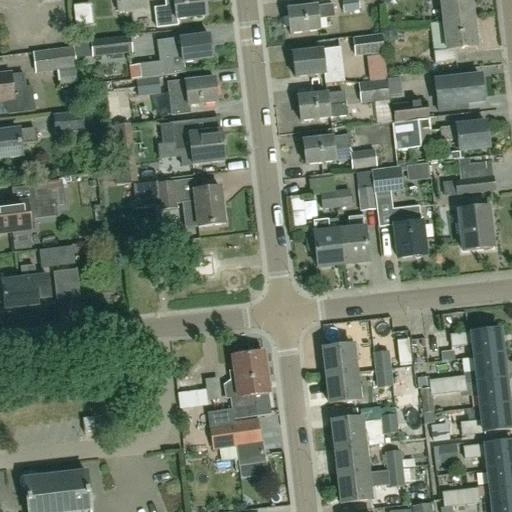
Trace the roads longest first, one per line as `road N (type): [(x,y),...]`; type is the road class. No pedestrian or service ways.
road 1 (residential): [(282,314),(245,0)]
road 2 (residential): [(0,461),(152,443),(169,424),(159,328)]
road 3 (unclassified): [(282,314),(511,291)]
road 4 (residential): [(307,511),(282,314)]
road 5 (unclassified): [(0,345),(159,328)]
road 6 (unclassified): [(159,328),(282,314)]
